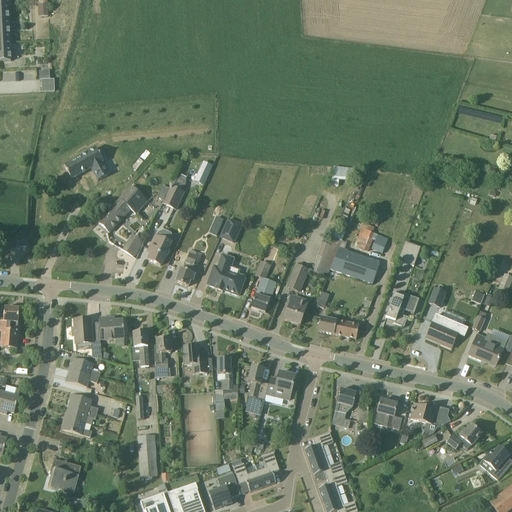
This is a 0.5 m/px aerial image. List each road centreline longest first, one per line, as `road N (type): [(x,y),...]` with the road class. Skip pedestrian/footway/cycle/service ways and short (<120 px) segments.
road 1 (tertiary): [(319,355),(152,297),(51,286)]
road 2 (tertiary): [(511,412),(469,388),(319,355)]
road 3 (residential): [(28,432),(51,286)]
